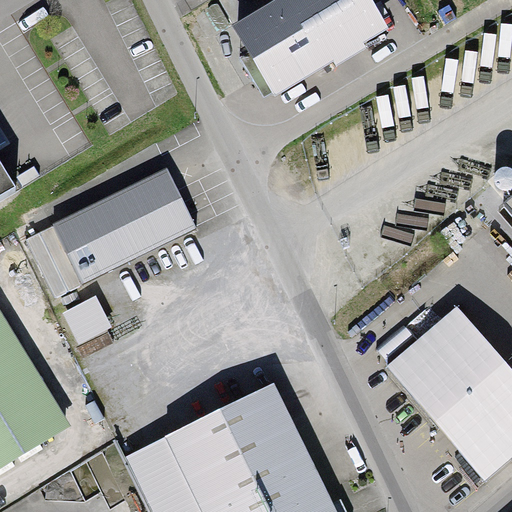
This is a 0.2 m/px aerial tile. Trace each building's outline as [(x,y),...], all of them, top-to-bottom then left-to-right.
[(368,0),(284,0),(241,24),(276,88),(384,28),(368,0)] [(0,166),(0,202),(16,193),(0,166)] [(171,172),(30,234),(56,293),(197,231),(171,172)] [(511,198),(503,206),(511,217),(511,198)] [(511,364),(462,302),(389,365),(482,484),(511,457),(511,364)] [(0,313),(0,470),(70,428),(0,313)] [(336,511),(273,383),(164,437),(201,511),(336,511)]
